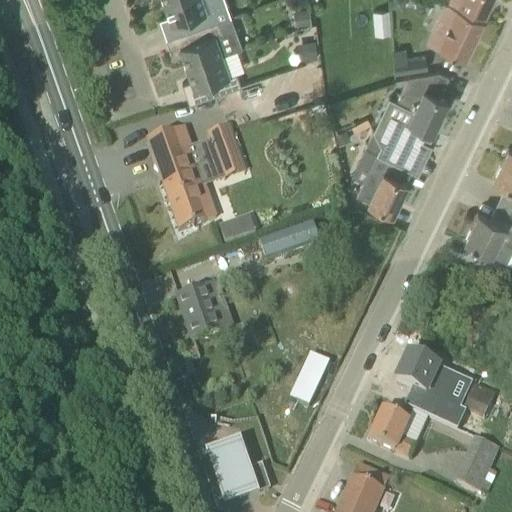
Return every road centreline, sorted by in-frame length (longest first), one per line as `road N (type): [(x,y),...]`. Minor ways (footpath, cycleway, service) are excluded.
road 1 (primary): [(205,511),(24,0)]
road 2 (residential): [(290,511),(511,55)]
